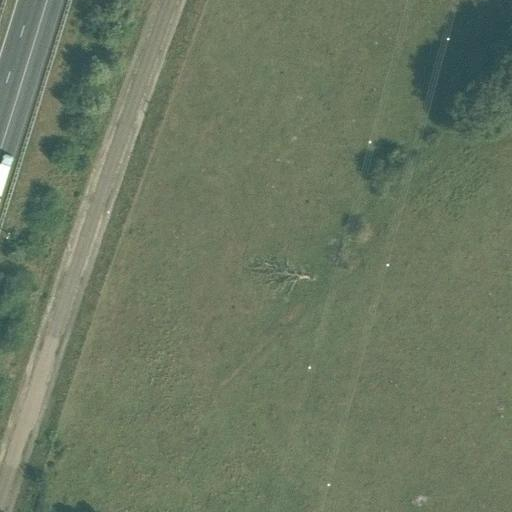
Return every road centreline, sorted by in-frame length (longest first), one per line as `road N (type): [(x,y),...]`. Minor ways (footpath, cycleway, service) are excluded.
road 1 (unclassified): [(0,498),(169,0)]
road 2 (motorway): [(0,124),(37,0)]
